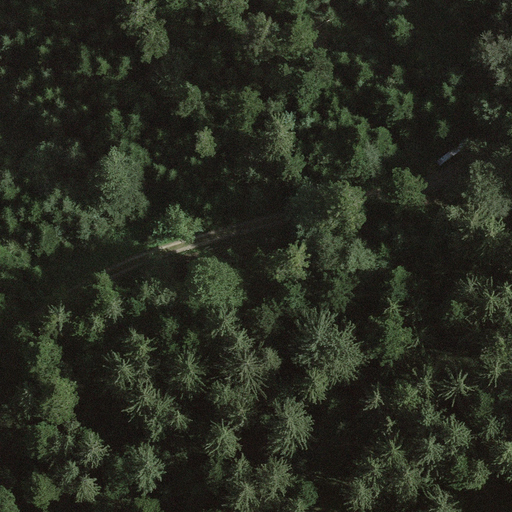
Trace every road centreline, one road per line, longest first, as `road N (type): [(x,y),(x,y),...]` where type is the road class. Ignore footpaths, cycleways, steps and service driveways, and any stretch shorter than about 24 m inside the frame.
road 1 (track): [(0,336),(67,288),(152,253),(304,212)]
road 2 (track): [(511,121),(467,162),(426,180),(304,212)]
